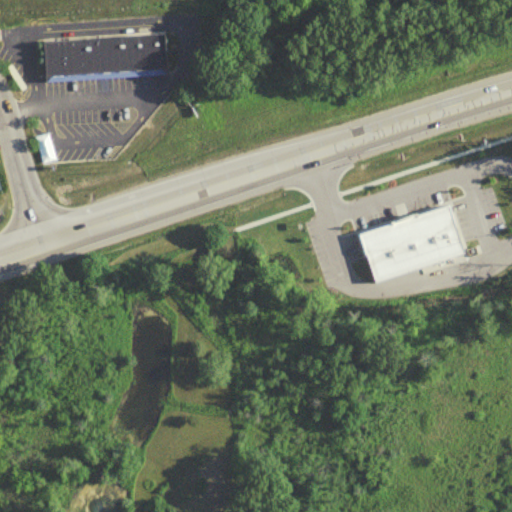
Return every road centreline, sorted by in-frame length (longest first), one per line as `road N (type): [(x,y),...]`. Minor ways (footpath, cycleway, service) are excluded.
road 1 (primary): [(0,265),(511,97)]
road 2 (residential): [(43,251),(0,109)]
